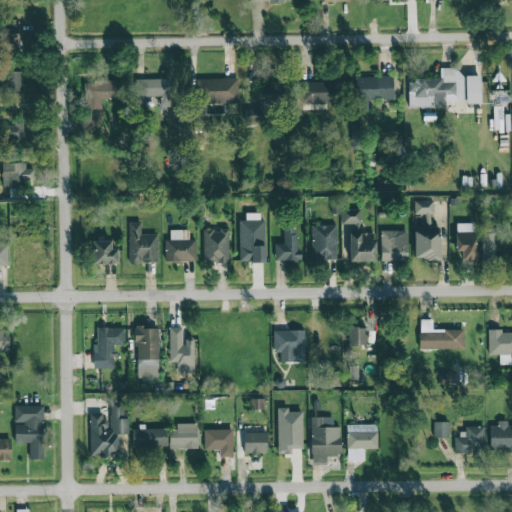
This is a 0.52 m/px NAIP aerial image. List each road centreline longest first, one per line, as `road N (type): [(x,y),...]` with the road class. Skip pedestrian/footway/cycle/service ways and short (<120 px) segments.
road 1 (residential): [(61,0),(71,511)]
road 2 (residential): [(0,297),(511,289)]
road 3 (residential): [(0,491),(511,484)]
road 4 (residential): [(63,42),(511,34)]
